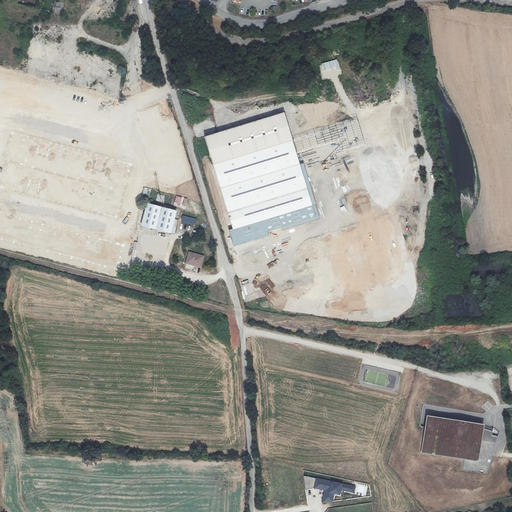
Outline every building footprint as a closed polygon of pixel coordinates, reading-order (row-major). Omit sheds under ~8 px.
[(282,113),(202,137),(232,233),(247,229),(250,241),(308,223),(304,211),(311,208),(299,168),(361,148),(353,122),(291,141),(282,113)] [(173,209),(144,201),(139,222),(167,230),(173,209)] [(194,225),(196,219),(183,216),(181,222),(194,225)] [(195,244),(164,236),(160,252),(168,254),(170,246),(185,250),(183,258),(191,260),(195,244)] [(484,425),(427,415),(421,452),(464,459),(463,469),(486,473),(496,437),(490,436),(491,431),(484,429),(484,425)] [(355,487),(316,479),(314,488),(325,490),(323,503),(333,501),(335,494),(339,495),(341,490),(354,493),(355,487)]
